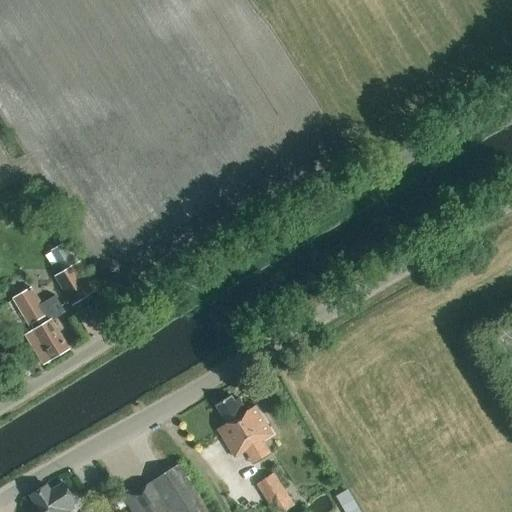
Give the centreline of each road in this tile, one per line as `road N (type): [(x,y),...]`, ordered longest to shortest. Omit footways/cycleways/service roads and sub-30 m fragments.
road 1 (unclassified): [(0,406),(511,94)]
road 2 (unclassified): [(0,506),(511,198)]
